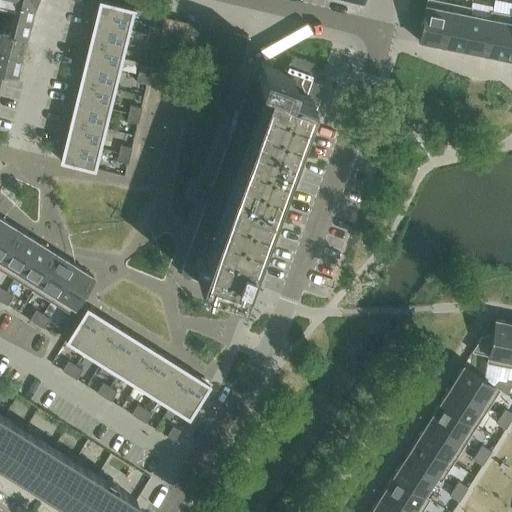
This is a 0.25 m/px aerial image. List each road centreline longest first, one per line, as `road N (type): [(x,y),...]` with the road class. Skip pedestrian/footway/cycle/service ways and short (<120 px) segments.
road 1 (residential): [(283,310),(379,31)]
road 2 (residential): [(0,346),(197,468)]
road 3 (residential): [(283,310),(197,468)]
road 4 (residential): [(24,141),(59,0)]
road 5 (residential): [(379,31),(252,0)]
